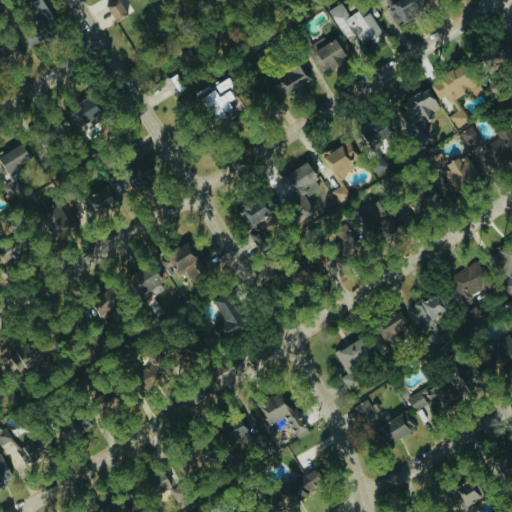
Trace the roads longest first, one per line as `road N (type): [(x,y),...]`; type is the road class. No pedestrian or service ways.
road 1 (residential): [(367,511),(325,397),(74,0)]
road 2 (residential): [(0,321),(495,0)]
road 3 (residential): [(18,511),(130,449),(511,197)]
road 4 (residential): [(344,511),(511,405)]
road 5 (residential): [(0,108),(104,47)]
